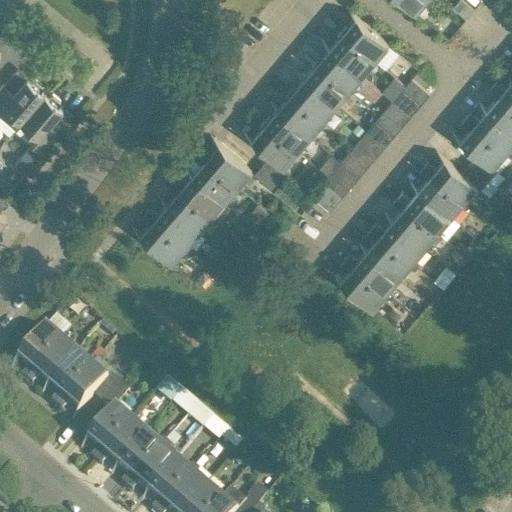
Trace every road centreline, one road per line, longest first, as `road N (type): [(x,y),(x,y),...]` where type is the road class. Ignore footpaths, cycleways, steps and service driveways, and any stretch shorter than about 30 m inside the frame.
road 1 (residential): [(0,297),(60,225),(129,115),(157,52),(167,0)]
road 2 (residential): [(323,249),(462,83)]
road 3 (residential): [(222,115),(314,0)]
road 4 (residential): [(462,83),(365,0)]
